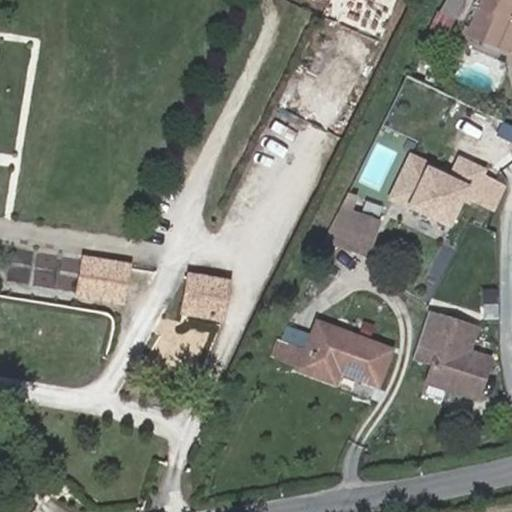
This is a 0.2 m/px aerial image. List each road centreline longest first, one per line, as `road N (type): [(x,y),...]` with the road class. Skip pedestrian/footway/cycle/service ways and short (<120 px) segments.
road 1 (unknown): [(145,511),(150,444),(163,403),(360,0)]
road 2 (unknown): [(511,429),(499,365),(511,179)]
road 3 (tertiary): [(333,511),(511,472)]
